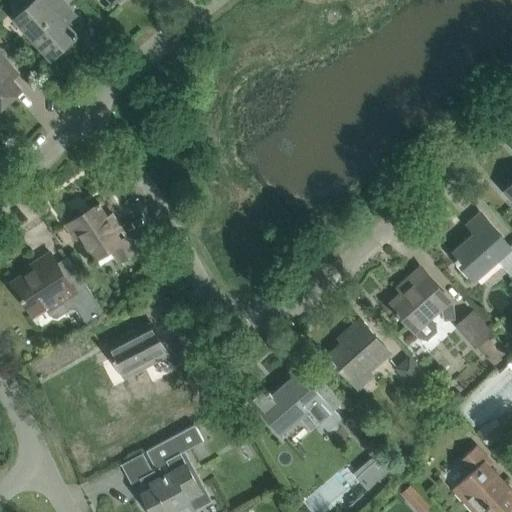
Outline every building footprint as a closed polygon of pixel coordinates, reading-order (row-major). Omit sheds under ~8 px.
[(32,0),(13,17),(24,30),(51,59),(78,35),(76,33),(75,34),(57,14),(66,6),(60,0),(32,0)] [(0,108),(21,90),(8,75),(14,70),(0,54),(0,108)] [(72,223),(82,238),(96,260),(111,250),(120,263),(137,252),(128,238),(122,242),(100,207),(101,206),(100,203),(66,225),(67,226),(72,223)] [(456,259),(459,263),(460,262),(475,279),(497,260),(511,276),(511,275),(511,248),(481,213),(468,224),(476,233),(452,254),(457,258),(456,259)] [(38,267),(12,283),(33,315),(46,307),(53,317),(56,318),(71,309),(74,309),(76,308),(86,323),(103,312),(85,284),(68,257),(57,263),(51,253),(36,263),(38,267)] [(394,314),(397,317),(400,315),(414,332),(415,331),(420,338),(426,339),(436,331),(435,322),(431,317),(442,307),(443,320),(454,319),(452,303),(421,268),(404,283),(409,288),(390,304),(397,312),(394,314)] [(150,282),(144,272),(134,279),(140,288),(150,282)] [(475,347),(492,331),(473,310),(456,326),(475,347)] [(331,361),(335,366),(336,364),(351,381),(388,349),(361,318),(348,330),(352,334),(328,355),(332,360),(331,361)] [(142,346),(144,345),(130,320),(95,339),(107,361),(82,375),(89,388),(83,391),(87,399),(84,400),(87,406),(90,404),(98,400),(104,411),(102,412),(118,441),(143,427),(122,387),(155,370),(142,346)] [(409,355),(395,368),(419,394),(433,381),(409,355)] [(247,396),(261,411),(276,429),(305,405),(327,430),(340,418),(313,386),(300,371),(273,395),(270,392),(268,393),(261,384),(247,396)] [(470,404),(482,420),(507,401),(495,385),(470,404)] [(476,434),(488,448),(507,431),(494,417),(476,434)] [(194,424),(164,441),(146,451),(160,474),(150,479),(154,487),(143,493),(153,511),(195,511),(188,498),(201,491),(190,471),(190,472),(180,453),(203,440),(194,424)] [(453,489),(464,501),(474,511),(481,511),(486,508),(490,511),(506,511),(511,507),(511,491),(489,467),(492,464),(476,446),(458,462),(469,475),(453,489)] [(371,486),(350,504),(356,510),(373,495),(387,480),(385,477),(392,470),(380,456),(360,473),(371,486)] [(313,511),(325,511),(348,489),(332,474),(304,503),(313,511)] [(412,484),(399,494),(414,511),(423,511),(431,506),(412,484)]
